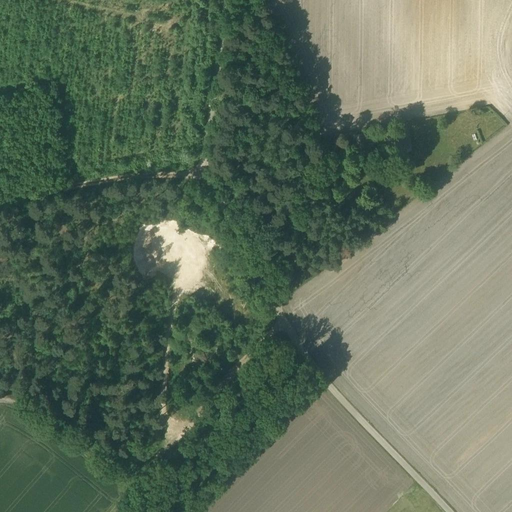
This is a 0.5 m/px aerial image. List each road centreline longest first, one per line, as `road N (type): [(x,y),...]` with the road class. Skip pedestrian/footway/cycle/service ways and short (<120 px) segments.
road 1 (unclassified): [(449,511),(299,342),(209,163)]
road 2 (track): [(0,204),(209,163),(226,0)]
road 3 (track): [(106,511),(273,316)]
